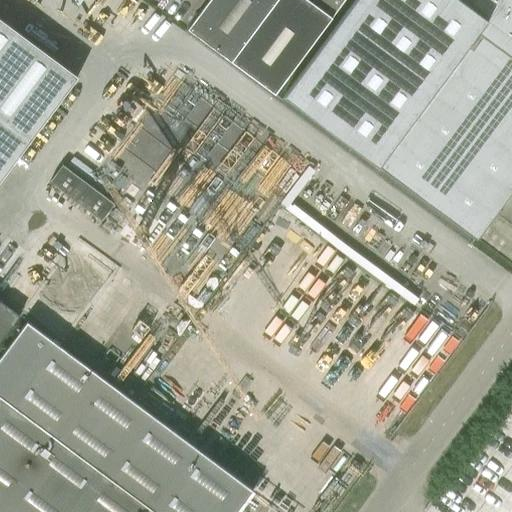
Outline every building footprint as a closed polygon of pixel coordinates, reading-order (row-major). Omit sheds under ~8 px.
[(210,0),(188,30),(231,62),(276,0),(210,0)] [(309,0),(309,1),(307,0),(276,0),(231,62),(275,95),(345,0),(309,0)] [(511,0),(353,0),(283,95),(378,166),(476,238),(488,222),(511,189),(511,0)] [(77,77),(0,19),(0,179),(28,141),(77,77)] [(62,166),(50,182),(101,220),(113,204),(62,166)] [(0,511),(236,511),(253,491),(154,417),(19,316),(0,302),(0,511)]
